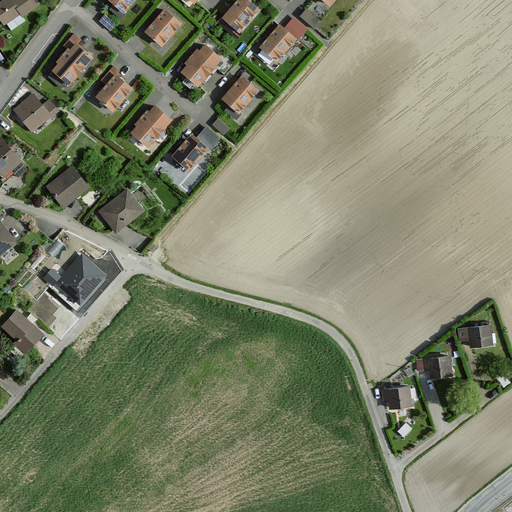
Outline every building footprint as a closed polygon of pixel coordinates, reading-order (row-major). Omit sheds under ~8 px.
[(12,0),(3,0),(0,2),(0,19),(4,25),(13,18),(14,20),(37,4),(34,0),(12,0)] [(130,0),(108,0),(120,11),(130,0)] [(247,0),(236,0),(222,18),(240,35),(260,11),(247,0)] [(303,13),(317,24),(323,16),(309,5),(303,13)] [(180,21),(164,8),(146,29),(162,43),(180,21)] [(279,24),(259,47),(277,63),(297,40),(279,24)] [(65,46),(69,49),(75,42),(78,38),(75,35),(65,46)] [(91,56),(75,42),(69,49),(52,69),(68,83),(91,56)] [(223,58),(206,44),(200,50),(196,46),(183,61),(186,64),(180,70),(199,86),(223,58)] [(105,77),(109,80),(115,73),(118,70),(114,66),(105,77)] [(132,88),(115,73),(109,80),(96,95),(113,109),(132,88)] [(257,88),(241,75),(222,98),(238,111),(257,88)] [(31,92),(13,107),(31,130),(56,110),(47,99),(41,104),(31,92)] [(173,120),(154,103),(129,131),(148,148),(173,120)] [(220,116),(216,121),(226,130),(230,124),(220,116)] [(197,138),(193,134),(173,155),(188,169),(217,139),(206,128),(197,138)] [(21,162),(0,137),(0,171),(4,176),(21,162)] [(71,165),(46,185),(63,206),(88,186),(71,165)] [(126,186),(98,209),(115,231),(143,208),(126,186)] [(0,249),(13,239),(0,223),(0,249)] [(63,244),(57,240),(47,251),(53,256),(63,244)] [(103,274),(82,256),(59,283),(80,300),(103,274)] [(59,276),(52,269),(45,277),(53,283),(59,276)] [(15,309),(2,325),(19,339),(14,345),(25,354),(43,333),(15,309)] [(491,325),(464,328),(466,347),(493,344),(491,325)] [(450,355),(424,358),(426,378),(453,375),(450,355)] [(409,386),(383,389),(385,408),(412,405),(409,386)]
